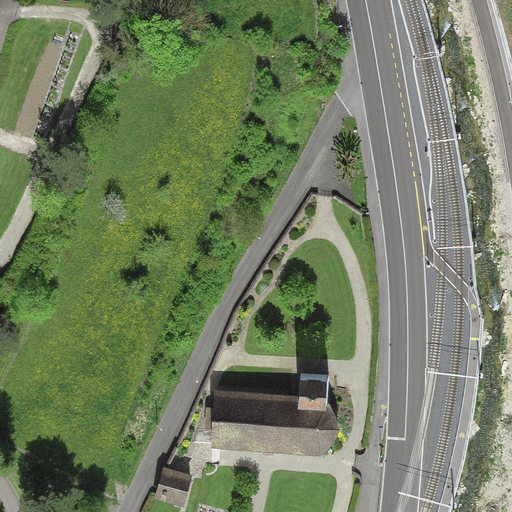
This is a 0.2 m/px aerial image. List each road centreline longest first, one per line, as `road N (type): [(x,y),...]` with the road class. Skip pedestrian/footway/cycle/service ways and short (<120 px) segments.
road 1 (residential): [(125,511),(216,316),(336,110),(379,87)]
road 2 (primary): [(379,87),(406,284),(397,511)]
